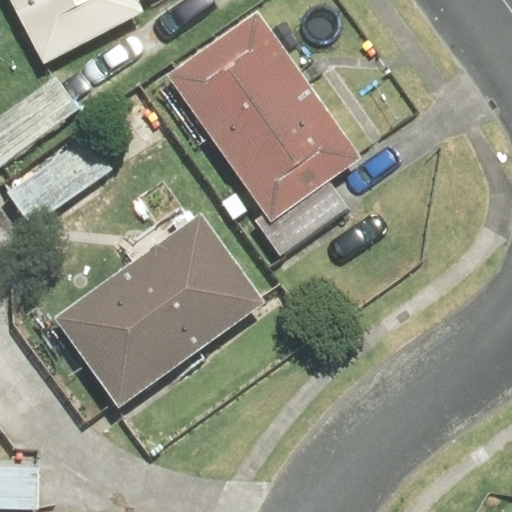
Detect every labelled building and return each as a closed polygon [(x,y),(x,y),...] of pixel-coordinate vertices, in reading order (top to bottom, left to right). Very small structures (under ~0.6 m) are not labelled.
[(15,0),(52,66),(153,12),(148,3),(153,0),(15,0)] [(266,15),(174,78),(269,214),(256,223),(282,260),(354,210),(337,185),(369,162),(266,15)] [(0,128),(0,153),(11,168),(84,113),(61,82),(0,128)] [(22,193),(43,226),(127,171),(105,138),(22,193)] [(215,219),(63,318),(122,407),(274,308),(215,219)] [(52,511),(53,476),(0,473),(0,511),(52,511)]
